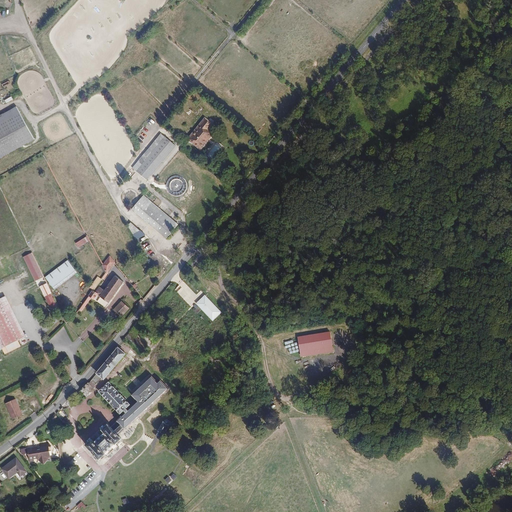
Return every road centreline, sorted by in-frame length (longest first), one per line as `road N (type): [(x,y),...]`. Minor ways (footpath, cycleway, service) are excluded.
road 1 (secondary): [(406,0),(81,383),(0,452)]
road 2 (track): [(24,23),(115,196)]
